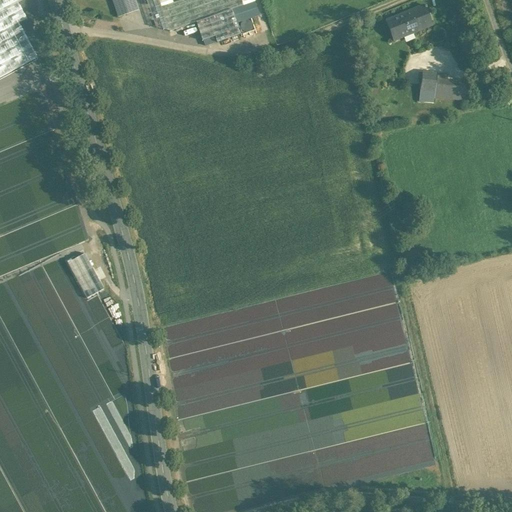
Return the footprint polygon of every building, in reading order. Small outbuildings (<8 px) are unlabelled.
[(112,0),(118,17),(137,10),(133,0),(112,0)] [(145,0),(155,27),(169,32),(158,0),(145,0)] [(254,2),(253,0),(180,0),(173,3),(172,0),(158,0),(169,32),(196,22),(231,10),(254,2)] [(424,6),(402,15),(409,34),(431,25),(424,6)] [(260,26),(261,21),(260,17),(257,13),(253,10),(249,9),(244,10),(240,13),(237,17),(237,22),(238,26),(240,30),(244,33),(249,34),(254,33),(258,30),(260,26)] [(231,10),(196,22),(202,41),(214,37),(216,43),(240,35),(231,10)] [(402,15),(387,21),(394,40),(409,34),(402,15)] [(437,73),(422,72),(420,90),(435,91),(436,79),(437,73)] [(466,83),(436,79),(435,91),(434,98),(464,101),(466,83)] [(411,87),(374,83),(373,91),(410,95),(411,87)] [(405,97),(373,94),(371,107),(404,110),(405,97)] [(491,110),(379,136),(396,212),(508,186),(491,110)] [(511,212),(507,191),(422,210),(428,237),(511,218),(511,212)] [(511,221),(429,240),(435,266),(511,248),(511,221)] [(87,253),(67,262),(85,299),(105,290),(87,253)] [(58,511),(38,485),(29,485),(28,490),(21,481),(0,481),(0,511),(58,511)]
